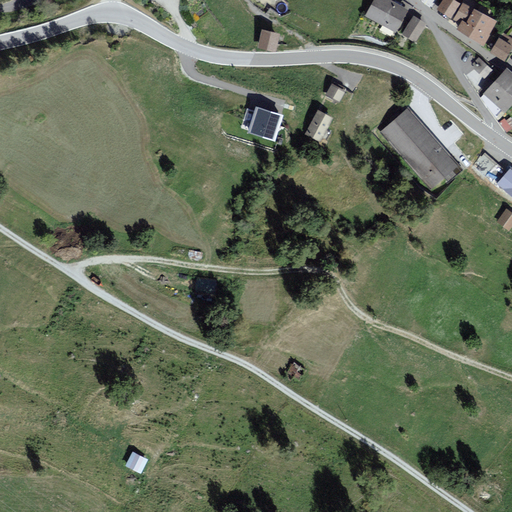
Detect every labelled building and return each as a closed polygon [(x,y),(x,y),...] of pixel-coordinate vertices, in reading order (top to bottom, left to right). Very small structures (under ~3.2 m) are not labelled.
[(385,0),(371,0),(363,18),(393,34),(406,12),(385,0)] [(459,4),(451,0),(440,0),(434,10),(448,20),(459,4)] [(494,21),(470,9),(463,22),(458,20),(454,29),(466,37),(483,47),(494,21)] [(411,17),(401,36),(413,45),(424,25),(411,17)] [(276,35),(258,31),(256,48),(261,49),(261,51),(273,53),(276,35)] [(511,42),(511,40),(498,32),(487,50),(503,60),(511,42)] [(511,77),(502,68),(480,94),(503,110),(511,98),(511,77)] [(323,98),(336,104),(342,93),(330,86),(323,98)] [(243,119),(250,121),(255,108),(248,106),(243,119)] [(283,114),(256,106),(248,132),(275,140),(283,114)] [(461,171),(406,109),(379,132),(430,191),(443,179),(448,184),(461,171)] [(330,119),(314,111),(304,133),(308,135),(308,138),(318,144),(330,119)] [(511,171),(508,168),(495,184),(511,197),(511,171)] [(511,224),(511,215),(504,210),(495,223),(508,231),(511,224)] [(197,277),(196,293),(215,294),(216,278),(197,277)] [(304,371),(291,364),(284,376),(298,383),(304,371)] [(146,461),(130,454),(124,468),(140,475),(146,461)]
